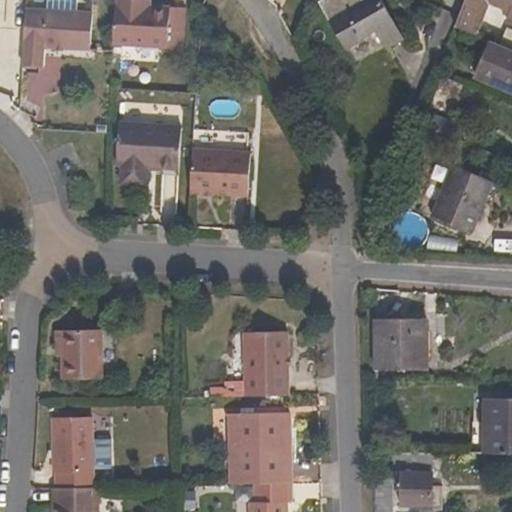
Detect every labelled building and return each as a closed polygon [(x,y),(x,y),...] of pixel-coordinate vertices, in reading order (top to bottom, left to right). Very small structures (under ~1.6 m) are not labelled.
[(75,0),(45,0),(45,10),(75,12),(75,0)] [(117,0),(115,47),(187,50),(189,3),(126,0),(117,0)] [(364,0),(363,0),(322,0),(318,2),(346,47),(375,32),(386,50),(405,39),(381,0),(364,0)] [(511,0),(462,0),(456,15),(452,26),(476,36),(488,5),(507,13),(505,20),(511,22),(511,0)] [(90,52),(91,13),(75,12),(45,10),(25,9),(21,68),(43,69),(44,50),(90,52)] [(473,78),(511,94),(511,51),(488,41),(473,78)] [(50,103),(51,70),(26,69),(25,103),(50,103)] [(163,168),(178,169),(180,129),(118,125),(116,166),(122,166),(121,180),(125,184),(141,185),(146,181),(146,168),(163,168)] [(248,196),(250,153),(193,150),(190,193),(248,196)] [(493,183),(452,166),(430,217),(472,235),(493,183)] [(85,181),(72,184),(75,205),(88,203),(85,181)] [(428,369),(428,319),(375,319),(375,333),(375,369),(428,369)] [(103,379),(102,331),(59,331),(60,356),(60,379),(103,379)] [(291,397),(288,331),(242,332),(243,378),(243,387),(225,387),(210,388),(210,399),(291,397)] [(225,387),(243,387),(243,378),(225,378),(225,387)] [(511,398),(484,397),(483,454),(511,453),(511,398)] [(253,484),(292,483),(289,413),(228,414),(229,485),(253,484)] [(52,489),(94,488),(93,417),(50,418),(52,489)] [(405,511),(432,511),(432,487),(432,453),(394,453),(394,474),(390,474),(390,486),(398,486),(398,505),(405,506),(405,511)] [(384,484),(384,474),(376,474),(376,511),(391,511),(391,494),(384,484)] [(249,511),(288,511),(288,502),(292,502),(292,483),(253,484),(254,503),(249,503),(249,511)] [(442,487),(432,487),(432,511),(442,511),(442,487)] [(52,489),(52,511),(100,511),(101,488),(94,488),(52,489)]
